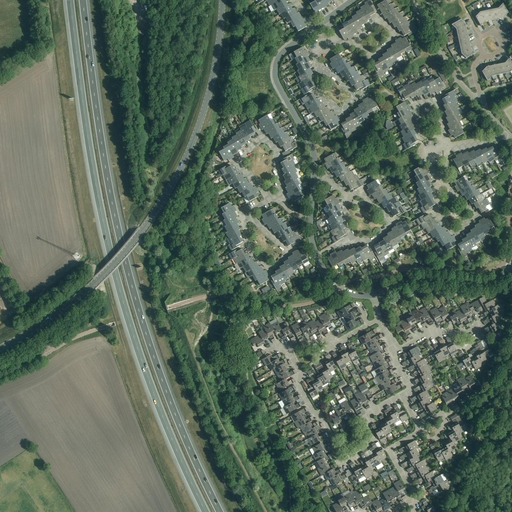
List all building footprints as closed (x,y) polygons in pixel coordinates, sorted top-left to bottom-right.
[(274,11),(276,10),(281,7),(280,3),(283,1),(282,0),(275,0),(277,3),(271,6),(274,11)] [(279,15),(281,14),(286,11),(284,8),(288,6),(288,5),(285,0),(283,1),(280,3),(281,7),(276,10),(279,15)] [(315,1),(314,0),(313,0),(309,3),(315,13),(324,8),(322,5),(318,7),(315,1)] [(321,0),(314,0),(315,1),(318,7),(322,5),(324,8),(329,5),(328,4),(326,0),(322,2),(321,0)] [(364,4),(365,5),(368,11),(372,9),(373,10),(375,9),(370,0),(364,4)] [(401,32),(404,37),(407,35),(408,37),(417,31),(414,26),(412,27),(409,22),(408,23),(405,17),(403,18),(400,13),(398,14),(395,9),(394,10),(391,5),(389,6),(386,0),(377,6),(381,12),(382,14),(385,20),(387,19),(390,24),(391,23),(394,28),(396,27),(399,32),(401,32)] [(281,14),(284,19),(286,18),(285,18),(291,15),(289,12),(292,10),(289,4),(288,5),(288,6),(284,8),(286,11),(281,14)] [(498,8),(504,18),(506,17),(505,16),(508,14),(503,4),(502,4),(498,8)] [(360,8),(361,10),(364,15),(368,13),(370,17),(375,14),(373,10),(372,9),(368,11),(365,5),(360,8)] [(492,10),(497,20),(498,19),(501,19),(503,18),(504,18),(498,8),(498,9),(492,10)] [(287,25),(290,23),(296,20),(294,16),(297,14),(294,9),(292,10),(289,12),(291,15),(285,18),(286,18),(284,19),(287,25)] [(356,13),(357,15),(360,20),(363,18),(366,21),(371,18),(370,17),(368,13),(364,15),(361,10),(356,13)] [(497,20),(492,10),(486,11),(491,21),(495,20),(497,19),(497,20)] [(480,12),(485,22),(489,21),(489,22),(491,21),(486,11),(480,13),(480,12)] [(479,13),(480,13),(476,17),(475,17),(481,27),(481,26),(483,25),(485,22),(480,12),(479,13)] [(293,28),(295,27),(300,24),(298,20),(302,18),(299,13),(297,14),(294,16),(296,20),(290,23),(293,28)] [(352,18),(353,19),(356,25),(359,23),(361,26),(367,23),(366,21),(363,18),(360,20),(357,15),(352,18)] [(295,27),(298,32),(307,27),(302,18),(298,20),(300,24),(295,27)] [(347,22),(348,24),(352,29),(355,27),(357,31),(362,28),(361,26),(359,23),(356,25),(353,19),(347,22)] [(456,30),(465,24),(464,22),(463,23),(461,20),(451,25),(451,26),(452,26),(456,30)] [(343,27),(344,29),(347,34),(351,32),(353,36),(358,33),(357,31),(355,27),(352,29),(348,24),(343,27)] [(465,24),(456,30),(457,36),(467,30),(466,27),(467,27),(465,25),(466,25),(465,24)] [(344,29),(339,32),(344,41),(353,36),(351,32),(347,34),(344,29)] [(468,36),(467,33),(468,33),(467,31),(467,30),(457,36),(459,42),(458,42),(468,37),(468,36)] [(460,48),(470,43),(469,43),(469,39),(468,37),(458,42),(459,42),(460,48)] [(405,38),(396,43),(398,47),(401,45),(405,50),(410,47),(405,38)] [(391,46),(392,48),(394,51),(397,49),(400,55),(406,52),(405,50),(401,45),(398,47),(396,43),(391,46)] [(471,49),(470,45),(469,43),(470,43),(460,48),(461,54),(471,49)] [(292,54),(295,59),(296,58),(302,55),(304,58),(307,57),(306,55),(304,51),(302,48),(292,54)] [(386,51),(387,53),(387,52),(390,56),(393,54),(396,59),(401,56),(400,55),(397,49),(394,51),(392,48),(386,51)] [(473,51),(471,49),(461,54),(461,55),(461,54),(466,58),(465,59),(466,59),(475,53),(474,51),(473,51)] [(382,55),(383,57),(385,61),(389,59),(392,64),(397,61),(396,59),(393,54),(390,56),(387,52),(387,53),(382,55)] [(295,59),(298,64),(303,61),(305,65),(309,63),(310,62),(307,57),(304,58),(302,55),(296,58),(295,59)] [(330,60),(334,69),(338,67),(336,63),(341,60),(338,55),(330,60)] [(378,60),(379,62),(381,65),(384,63),(388,69),(393,66),(392,64),(389,59),(385,61),(383,57),(378,60)] [(338,74),(339,73),(343,71),(341,67),(346,64),(343,59),(341,60),(336,63),(338,67),(334,69),(338,74)] [(296,65),(299,70),(299,71),(304,67),(306,71),(310,69),(312,68),(309,63),(305,65),(303,61),(298,64),(296,65)] [(379,62),(374,65),(376,68),(374,69),(379,78),(384,75),(384,73),(389,70),(388,69),(384,63),(381,65),(379,62)] [(342,78),(344,77),(347,75),(345,72),(351,69),(348,63),(346,64),(341,67),(343,71),(339,73),(342,78)] [(498,64),(504,74),(510,73),(504,63),(499,65),(498,64)] [(504,74),(498,64),(498,65),(495,65),(494,65),(492,66),(498,76),(498,75),(504,74)] [(498,76),(492,66),(489,67),(488,66),(486,67),(492,77),(497,75),(498,76)] [(297,71),(300,77),(305,74),(307,77),(311,75),(313,74),(310,69),(306,71),(304,67),(299,71),(299,70),(297,71)] [(482,72),(487,82),(487,81),(491,77),(492,77),(486,67),(486,68),(482,72)] [(347,82),(349,82),(348,81),(352,79),(350,76),(356,73),(353,68),(351,69),(345,72),(347,75),(344,77),(347,82)] [(352,87),(353,86),(357,84),(355,80),(360,77),(357,72),(356,73),(350,76),(352,79),(348,81),(349,82),(352,87)] [(298,78),(301,83),(307,80),(309,83),(312,81),(314,81),(311,75),(307,77),(305,74),(300,77),(298,78)] [(353,86),(356,91),(360,89),(361,88),(359,84),(365,81),(362,76),(360,77),(355,80),(357,84),(353,86)] [(439,78),(434,81),(437,87),(433,89),(435,92),(444,87),(439,78)] [(433,79),(428,82),(431,88),(427,90),(429,93),(429,94),(430,95),(435,92),(433,89),(437,87),(434,81),(433,79)] [(298,85),(301,90),(302,89),(303,89),(308,86),(310,90),(312,89),(315,87),(312,81),(309,83),(307,80),(301,83),(298,85)] [(368,87),(365,81),(359,84),(361,88),(360,89),(361,91),(368,87)] [(427,81),(421,84),(424,89),(421,91),(423,95),(424,96),(429,94),(429,93),(427,90),(431,88),(428,82),(427,81)] [(420,82),(415,85),(418,90),(415,92),(417,96),(418,98),(423,95),(421,91),(424,89),(421,84),(420,82)] [(414,83),(409,86),(412,92),(409,94),(411,97),(410,97),(411,99),(417,96),(415,92),(418,90),(415,85),(414,83)] [(403,97),(405,100),(410,97),(411,97),(409,94),(412,92),(409,86),(408,84),(403,87),(406,93),(402,95),(403,97)] [(302,89),(301,90),(304,95),(313,90),(312,89),(310,90),(308,86),(303,89),(302,89)] [(401,98),(403,97),(402,95),(406,93),(403,87),(402,86),(396,89),(401,98)] [(444,96),(445,98),(447,97),(449,101),(455,97),(456,96),(453,91),(444,96)] [(302,105),(304,104),(310,101),(308,98),(309,97),(308,95),(299,100),(302,105)] [(304,104),(307,110),(309,109),(309,108),(314,105),(312,102),(316,100),(313,95),(309,97),(308,98),(310,101),(304,104)] [(442,100),(445,105),(448,103),(450,107),(456,104),(457,103),(455,97),(449,101),(447,97),(445,98),(442,100)] [(372,98),(363,103),(365,106),(369,104),(372,110),(377,107),(372,98)] [(310,115),(314,113),(319,110),(317,106),(321,104),(320,104),(318,99),(316,100),(312,102),(314,105),(309,108),(309,109),(307,110),(310,115)] [(314,113),(317,118),(318,117),(324,114),(322,110),(325,108),(322,103),(320,104),(321,104),(317,106),(319,110),(314,113)] [(358,106),(359,108),(359,107),(361,111),(365,109),(368,114),(373,111),(372,110),(369,104),(365,106),(363,103),(358,106)] [(396,108),(399,113),(404,110),(406,113),(409,111),(404,103),(396,108)] [(446,111),(449,110),(451,113),(457,110),(459,109),(456,104),(450,107),(448,103),(445,105),(443,106),(446,111)] [(319,123),(323,121),(328,118),(326,115),(330,113),(327,107),(325,108),(322,110),(324,114),(318,117),(317,118),(319,123)] [(354,110),(355,112),(357,116),(360,114),(363,119),(369,116),(368,114),(365,109),(361,111),(359,107),(359,108),(354,110)] [(397,114),(400,119),(405,116),(407,120),(411,118),(413,117),(409,111),(406,113),(404,110),(399,113),(397,114)] [(446,115),(447,117),(447,118),(451,116),(452,119),(458,116),(460,115),(457,110),(451,113),(449,110),(446,111),(444,112),(446,115)] [(326,127),(328,126),(328,125),(333,122),(331,119),(335,117),(332,112),(330,113),(326,115),(328,118),(323,121),(326,127)] [(349,115),(350,117),(351,117),(353,120),(356,118),(359,124),(364,121),(363,119),(360,114),(357,116),(355,112),(349,115)] [(258,121),(263,130),(267,128),(265,124),(270,121),(267,116),(258,121)] [(398,120),(401,125),(406,122),(408,126),(412,124),(414,123),(411,118),(407,120),(405,116),(400,119),(398,120)] [(445,118),(448,124),(452,122),(454,125),(459,122),(461,121),(458,116),(452,119),(451,116),(447,118),(447,117),(445,118)] [(328,125),(328,126),(331,131),(340,126),(336,119),(335,117),(331,119),(333,122),(328,125)] [(345,120),(346,122),(348,125),(352,123),(355,128),(360,125),(359,124),(356,118),(353,120),(351,117),(350,117),(345,120)] [(266,135),(268,134),(271,132),(270,128),(275,125),(277,124),(274,119),(270,121),(265,124),(267,128),(263,130),(266,135)] [(250,121),(244,124),(245,126),(248,131),(252,129),(253,131),(255,130),(250,121)] [(447,125),(450,130),(453,128),(455,132),(461,128),(461,129),(462,128),(461,126),(463,125),(461,121),(459,122),(454,125),(452,122),(448,124),(447,125)] [(341,125),(343,128),(344,130),(347,128),(351,133),(356,130),(355,128),(352,123),(348,125),(346,122),(341,125)] [(399,126),(402,131),(402,132),(408,129),(410,132),(413,130),(415,129),(412,124),(408,126),(406,122),(401,125),(399,126)] [(271,139),(273,138),(276,136),(274,133),(280,130),(280,129),(281,128),(278,123),(277,124),(275,125),(270,128),(271,132),(268,134),(271,139)] [(239,127),(240,129),(241,131),(244,136),(248,134),(250,138),(250,137),(255,135),(253,131),(252,129),(248,131),(245,126),(244,124),(239,127)] [(276,143),(277,142),(281,140),(279,137),(284,134),(281,128),(280,129),(280,130),(274,133),(276,136),(273,138),(276,143)] [(343,128),(341,129),(346,138),(352,135),(351,133),(347,128),(344,130),(343,128)] [(453,128),(450,130),(455,139),(464,134),(461,129),(461,128),(455,132),(453,128)] [(235,132),(237,135),(240,141),(243,139),(245,142),(251,139),(250,137),(250,138),(248,134),(244,136),(241,131),(240,129),(235,132)] [(400,132),(403,138),(409,135),(411,138),(414,136),(416,135),(413,130),(410,132),(408,129),(402,132),(402,131),(400,132)] [(280,148),(282,147),(286,145),(284,141),(289,138),(286,133),(284,134),(279,137),(281,140),(277,142),(280,148)] [(231,138),(232,140),(233,140),(236,145),(239,143),(241,147),(246,144),(245,142),(243,139),(240,141),(237,135),(231,138)] [(402,139),(404,144),(405,144),(410,141),(412,144),(414,143),(417,142),(414,136),(411,138),(409,135),(403,138),(402,139)] [(282,147),(285,152),(289,150),(290,149),(288,145),(294,142),(291,137),(289,138),(284,141),(286,145),(282,147)] [(227,143),(228,145),(231,150),(235,148),(237,152),(242,149),(241,147),(239,143),(236,145),(233,140),(232,140),(227,143)] [(295,141),(294,142),(288,145),(290,149),(289,150),(290,152),(299,147),(295,141)] [(405,144),(404,144),(403,145),(406,150),(415,145),(414,143),(412,144),(410,141),(405,144)] [(228,145),(223,148),(224,149),(227,155),(231,153),(233,156),(238,153),(237,152),(235,148),(231,150),(228,145)] [(492,147),(487,150),(489,154),(485,156),(488,161),(489,163),(494,160),(491,155),(495,153),(494,151),(492,147)] [(224,149),(223,148),(218,151),(224,161),(233,156),(231,153),(227,155),(224,149)] [(486,149),(481,152),(480,152),(483,155),(479,157),(482,163),(483,164),(488,161),(485,156),(489,154),(487,150),(486,149)] [(480,150),(474,153),(476,156),(473,158),(476,164),(476,165),(477,166),(478,167),(483,164),(482,163),(479,157),(483,155),(480,152),(481,152),(480,150)] [(496,150),(494,151),(495,153),(491,155),(494,160),(495,162),(501,159),(496,150)] [(473,151),(468,154),(470,158),(466,160),(469,165),(471,168),(476,165),(476,164),(473,158),(476,156),(474,153),(473,151)] [(467,152),(462,155),(464,159),(460,161),(463,166),(464,168),(469,165),(466,160),(470,158),(468,154),(467,152)] [(324,160),(329,168),(332,166),(330,163),(336,160),(338,159),(335,153),(324,160)] [(283,160),(284,162),(286,161),(288,164),(293,161),(295,160),(292,155),(283,160)] [(464,159),(462,155),(453,160),(458,169),(463,166),(460,161),(464,159)] [(332,174),(334,173),(337,171),(335,167),(341,164),(340,164),(338,159),(336,160),(330,163),(332,166),(329,168),(332,174)] [(280,164),(283,169),(287,167),(289,170),(294,167),(296,166),(293,161),(288,164),(286,161),(284,162),(280,164)] [(337,178),(338,177),(342,175),(340,171),(345,168),(342,163),(340,164),(341,164),(335,167),(337,171),(334,173),(337,178)] [(221,177),(223,176),(228,173),(226,169),(228,168),(227,166),(218,171),(221,177)] [(223,176),(226,181),(228,180),(227,180),(233,177),(231,173),(234,171),(231,166),(228,168),(226,169),(228,173),(223,176)] [(413,171),(416,176),(416,177),(422,173),(424,177),(427,175),(422,166),(413,171)] [(281,170),(284,175),(285,175),(288,173),(290,177),(295,174),(297,173),(294,167),(289,170),(287,167),(283,169),(281,170)] [(341,182),(343,181),(346,179),(344,176),(350,173),(350,172),(347,167),(345,168),(340,171),(342,175),(338,177),(341,182)] [(229,186),(232,184),(238,181),(236,178),(239,176),(239,175),(236,170),(234,171),(231,173),(233,177),(227,180),(228,180),(226,181),(229,186)] [(346,186),(348,185),(351,183),(349,180),(355,177),(352,171),(350,172),(350,173),(344,176),(346,179),(343,181),(346,186)] [(283,176),(286,181),(289,179),(291,183),(297,180),(298,179),(295,174),(290,177),(288,173),(285,175),(284,175),(283,176)] [(414,177),(417,183),(423,180),(425,183),(428,181),(430,180),(427,175),(424,177),(422,173),(416,177),(416,176),(414,177)] [(235,189),(237,188),(242,185),(240,182),(244,180),(241,174),(239,175),(239,176),(236,178),(238,181),(232,184),(235,189)] [(348,185),(351,191),(354,189),(356,188),(354,184),(359,181),(356,176),(355,177),(349,180),(351,183),(348,185)] [(454,183),(459,191),(463,189),(461,186),(466,183),(468,182),(465,176),(454,183)] [(240,194),(242,193),(247,189),(245,186),(248,184),(245,179),(244,180),(240,182),(242,185),(237,188),(240,194)] [(284,182),(287,187),(287,188),(290,186),(292,189),(298,186),(300,185),(297,180),(291,183),(289,179),(286,181),(284,182)] [(361,180),(359,181),(354,184),(356,188),(354,189),(355,190),(364,185),(361,180)] [(416,184),(419,189),(424,186),(426,189),(430,187),(431,186),(428,181),(425,183),(423,180),(417,183),(416,184)] [(366,186),(371,195),(375,193),(373,189),(378,187),(378,186),(375,181),(366,186)] [(462,197),(464,196),(467,194),(465,190),(471,187),(468,182),(466,183),(461,186),(463,189),(459,191),(462,197)] [(245,198),(246,197),(252,194),(250,190),(253,188),(250,183),(248,184),(245,186),(247,189),(242,193),(245,198)] [(374,200),(376,199),(380,197),(378,194),(383,191),(380,185),(378,186),(378,187),(373,189),(375,193),(371,195),(374,200)] [(285,188),(288,194),(292,192),(294,195),(299,192),(301,191),(298,186),(292,189),(290,186),(287,188),(287,187),(285,188)] [(417,190),(420,195),(425,192),(427,195),(431,193),(431,194),(433,193),(430,187),(426,189),(424,186),(419,189),(417,190)] [(467,201),(468,200),(472,198),(470,194),(476,191),(475,191),(472,186),(471,187),(465,190),(467,194),(464,196),(467,201)] [(246,197),(249,202),(258,197),(253,188),(250,190),(252,194),(246,197)] [(379,204),(381,203),(384,201),(382,198),(388,195),(390,194),(388,190),(386,191),(385,190),(383,191),(378,194),(380,197),(376,199),(379,204)] [(472,205),(473,204),(477,202),(475,199),(480,196),(480,195),(477,190),(475,191),(476,191),(470,194),(472,198),(468,200),(472,205)] [(292,192),(288,194),(293,203),(304,197),(301,191),(299,192),(294,195),(292,192)] [(418,196),(421,201),(426,198),(429,202),(432,200),(434,199),(431,194),(431,193),(427,195),(425,192),(420,195),(418,196)] [(384,209),(386,208),(389,206),(387,202),(393,199),(392,199),(390,194),(388,195),(382,198),(384,201),(381,203),(384,209)] [(476,209),(478,208),(481,206),(479,203),(485,200),(482,194),(480,195),(480,196),(475,199),(477,202),(473,204),(476,209)] [(322,202),(325,207),(327,206),(333,203),(335,206),(338,204),(333,196),(322,202)] [(396,197),(392,199),(393,199),(387,202),(389,206),(386,208),(389,213),(390,212),(394,210),(392,206),(397,203),(399,202),(396,197)] [(419,202),(422,207),(422,208),(428,204),(430,208),(431,207),(432,207),(435,205),(432,200),(429,202),(426,198),(421,201),(419,202)] [(478,208),(481,214),(484,212),(486,211),(484,207),(490,204),(487,199),(485,200),(479,203),(481,206),(478,208)] [(390,212),(393,217),(397,215),(398,214),(397,211),(402,208),(402,207),(399,202),(397,203),(392,206),(394,210),(390,212)] [(325,207),(328,212),(334,209),(336,213),(339,211),(341,210),(338,204),(335,206),(333,203),(327,206),(325,207)] [(491,203),(490,204),(484,207),(486,211),(484,212),(485,214),(494,208),(491,203)] [(221,209),(224,214),(229,211),(231,214),(235,212),(230,204),(221,209)] [(422,208),(422,207),(420,208),(424,214),(433,209),(432,207),(431,207),(430,208),(428,204),(422,208)] [(404,206),(402,207),(402,208),(397,211),(398,214),(397,215),(398,217),(407,212),(404,206)] [(327,213),(330,218),(335,215),(337,219),(341,217),(342,216),(339,211),(336,213),(334,209),(328,212),(327,213)] [(265,223),(266,224),(270,222),(268,219),(273,216),(275,215),(272,210),(261,216),(265,223)] [(220,216),(223,221),(225,220),(230,217),(232,221),(236,219),(238,218),(235,212),(231,214),(229,211),(224,214),(220,216)] [(269,230),(271,229),(275,227),(273,223),(278,220),(275,215),(273,216),(268,219),(270,222),(266,224),(269,230)] [(328,219),(331,225),(336,222),(338,225),(342,223),(344,222),(341,217),(337,219),(335,215),(330,218),(328,219)] [(416,220),(419,226),(420,225),(426,221),(424,218),(426,217),(425,215),(416,220)] [(423,230),(425,229),(431,226),(429,222),(432,220),(429,215),(426,217),(424,218),(426,221),(420,225),(423,230)] [(223,221),(226,226),(232,223),(234,227),(237,225),(239,224),(236,219),(232,221),(230,217),(225,220),(223,221)] [(488,218),(480,223),(482,227),(485,225),(488,230),(493,227),(488,218)] [(274,234),(276,233),(279,231),(277,227),(283,224),(280,219),(278,220),(273,223),(275,227),(271,229),(274,234)] [(428,234),(430,233),(435,230),(433,226),(437,225),(437,224),(434,219),(432,220),(429,222),(431,226),(425,229),(428,234)] [(338,225),(336,222),(331,225),(327,227),(330,232),(332,231),(337,228),(339,231),(343,229),(345,228),(342,223),(338,225)] [(405,222),(396,227),(398,230),(402,228),(405,234),(406,235),(411,232),(405,222)] [(224,227),(227,233),(233,230),(235,233),(238,231),(240,230),(237,225),(234,227),(232,223),(226,226),(224,227)] [(279,238),(281,237),(280,237),(284,235),(282,232),(288,229),(287,228),(284,223),(283,224),(277,227),(279,231),(276,233),(279,238)] [(433,238),(435,237),(440,234),(438,231),(441,229),(438,223),(437,224),(437,225),(433,226),(435,230),(430,233),(433,238)] [(474,226),(475,228),(477,231),(481,229),(484,235),(489,232),(488,230),(485,225),(482,227),(480,223),(474,226)] [(283,242),(285,241),(289,239),(287,236),(292,233),(294,232),(291,226),(287,228),(288,229),(282,232),(284,235),(280,237),(281,237),(283,242)] [(391,230),(392,231),(394,235),(398,233),(401,238),(406,235),(405,234),(402,228),(398,230),(396,227),(391,230)] [(330,232),(333,237),(339,234),(341,237),(342,236),(343,237),(346,235),(343,229),(339,231),(337,228),(332,231),(330,232)] [(438,243),(439,242),(445,238),(443,235),(446,233),(443,228),(441,229),(438,231),(440,234),(435,237),(438,243)] [(470,231),(471,233),(473,236),(476,234),(480,240),(485,237),(484,235),(481,229),(477,231),(475,228),(470,231)] [(226,234),(229,239),(234,236),(236,239),(240,237),(241,236),(238,231),(235,233),(233,230),(227,233),(226,234)] [(285,241),(288,247),(292,245),(293,244),(291,240),(297,237),(299,236),(296,231),(294,232),(292,233),(287,236),(289,239),(285,241)] [(387,234),(388,236),(390,239),(393,238),(396,243),(397,243),(402,240),(401,238),(398,233),(394,235),(392,231),(387,234)] [(439,242),(442,247),(444,246),(449,243),(447,239),(451,237),(448,232),(446,233),(443,235),(445,238),(439,242)] [(466,236),(467,237),(469,241),(472,239),(475,244),(481,241),(480,240),(476,234),(473,236),(471,233),(466,236)] [(333,237),(331,238),(335,243),(344,238),(343,237),(342,236),(341,237),(339,234),(333,237)] [(227,240),(230,245),(235,242),(237,246),(239,244),(239,245),(243,243),(240,237),(236,239),(234,236),(229,239),(227,240)] [(302,241),(299,236),(297,237),(291,240),(293,244),(292,245),(293,246),(302,241)] [(383,239),(384,241),(386,244),(389,242),(392,248),(398,245),(397,243),(396,243),(393,238),(390,239),(388,236),(383,239)] [(444,246),(442,247),(445,252),(456,246),(451,237),(447,239),(449,243),(444,246)] [(461,240),(462,242),(463,242),(465,245),(468,244),(471,249),(476,246),(475,244),(472,239),(469,241),(467,237),(461,240)] [(378,244),(379,245),(381,249),(385,247),(388,252),(393,249),(392,248),(389,242),(386,244),(384,241),(378,244)] [(230,245),(228,246),(231,251),(240,246),(239,245),(239,244),(237,246),(235,242),(230,245)] [(457,245),(459,248),(460,250),(464,248),(467,254),(472,251),(471,249),(468,244),(465,245),(463,242),(462,242),(457,245)] [(374,248),(376,252),(377,253),(381,251),(384,257),(389,254),(388,252),(385,247),(381,249),(379,245),(374,248)] [(366,246),(361,249),(363,252),(359,254),(362,260),(363,262),(368,259),(369,259),(366,253),(369,251),(368,250),(368,249),(366,246)] [(360,247),(355,250),(357,254),(353,256),(356,261),(358,265),(363,262),(362,260),(359,254),(363,252),(361,249),(360,247)] [(354,248),(349,251),(348,251),(350,255),(347,257),(350,262),(351,264),(356,261),(353,256),(357,254),(355,250),(354,248)] [(370,248),(368,249),(368,250),(369,251),(366,253),(369,259),(368,259),(369,260),(375,257),(370,248)] [(459,248),(457,249),(463,258),(468,255),(467,254),(464,248),(460,250),(459,248)] [(232,260),(233,259),(239,256),(237,253),(238,252),(237,250),(228,255),(232,260)] [(236,265),(238,264),(238,263),(243,260),(241,257),(245,255),(242,250),(238,252),(237,253),(239,256),(233,259),(236,265)] [(302,250),(293,255),(295,259),(298,257),(302,262),(303,264),(303,265),(308,262),(302,250)] [(348,250),(342,253),(344,256),(341,258),(344,263),(344,264),(345,265),(350,262),(347,257),(350,255),(348,251),(349,251),(348,250)] [(341,251),(336,254),(338,257),(334,259),(338,265),(337,265),(338,267),(344,264),(344,263),(341,258),(344,256),(342,253),(341,251)] [(376,252),(374,253),(379,262),(385,259),(384,257),(381,251),(377,253),(376,252)] [(241,269),(243,268),(248,265),(246,261),(250,259),(249,259),(247,254),(245,255),(241,257),(243,260),(238,263),(238,264),(241,269)] [(338,257),(336,254),(327,259),(332,268),(337,265),(338,265),(334,259),(338,257)] [(288,258),(289,260),(291,263),(294,261),(297,267),(303,264),(302,262),(298,257),(295,259),(293,255),(288,258)] [(243,268),(246,273),(247,272),(253,269),(251,265),(254,263),(251,258),(249,259),(250,259),(246,261),(248,265),(243,268)] [(283,263),(284,265),(285,265),(287,268),(290,266),(293,271),(298,268),(297,267),(294,261),(291,263),(289,260),(283,263)] [(250,277),(252,276),(257,273),(255,270),(259,268),(256,262),(254,263),(251,265),(253,269),(247,272),(246,273),(245,274),(248,279),(250,277)] [(279,268),(280,269),(282,273),(286,271),(289,276),(294,273),(293,271),(290,266),(287,268),(285,265),(284,265),(279,268)] [(252,276),(255,282),(257,281),(257,280),(262,277),(260,274),(264,272),(261,267),(259,268),(255,270),(257,273),(252,276)] [(275,272),(276,274),(278,277),(281,275),(285,281),(290,278),(289,276),(286,271),(282,273),(280,269),(275,272)] [(257,281),(255,282),(258,287),(269,281),(264,272),(260,274),(262,277),(257,280),(257,281)] [(271,277),(273,280),(274,282),(277,280),(280,286),(281,285),(286,283),(285,281),(281,275),(278,277),(276,274),(271,277)] [(273,280),(271,281),(276,290),(282,287),(281,285),(280,286),(277,280),(274,282),(273,280)] [(481,307),(482,307),(483,306),(487,304),(483,297),(468,306),(470,311),(473,309),(473,308),(475,307),(476,310),(481,307)] [(482,307),(485,313),(495,307),(492,301),(487,304),(483,306),(482,307)] [(342,317),(343,318),(349,314),(350,313),(349,310),(354,307),(353,304),(337,313),(340,318),(342,317)] [(471,312),(470,311),(468,306),(466,304),(460,308),(461,310),(469,323),(472,321),(469,316),(472,314),(471,313),(471,312)] [(489,315),(491,317),(492,317),(493,317),(499,313),(501,312),(498,306),(495,307),(485,313),(482,315),(484,318),(489,315)] [(453,323),(448,314),(444,307),(437,310),(442,319),(443,321),(446,319),(449,325),(453,323)] [(418,312),(423,321),(424,322),(427,320),(430,326),(433,324),(424,308),(418,312)] [(442,319),(437,310),(436,308),(430,312),(435,322),(438,320),(442,326),(445,324),(443,321),(442,319)] [(417,310),(411,313),(416,323),(419,322),(422,327),(426,325),(424,322),(423,321),(418,312),(417,310)] [(461,310),(455,313),(460,322),(461,323),(464,322),(467,327),(470,326),(469,323),(461,310)] [(460,322),(455,313),(454,311),(448,314),(453,323),(453,324),(456,323),(459,329),(463,327),(461,323),(460,322)] [(343,318),(346,324),(352,320),(354,319),(355,319),(356,318),(353,312),(351,312),(350,313),(349,314),(343,318)] [(404,317),(406,319),(411,329),(413,332),(417,331),(413,325),(416,323),(411,313),(404,317)] [(491,322),(492,325),(494,324),(497,322),(498,322),(502,320),(499,313),(493,317),(492,317),(491,317),(490,318),(483,322),(485,325),(491,322)] [(318,318),(320,320),(323,326),(324,326),(324,327),(327,326),(331,332),(334,330),(325,314),(318,318)] [(346,324),(344,325),(347,331),(363,322),(361,319),(355,322),(354,319),(352,320),(346,324)] [(406,334),(407,336),(409,339),(410,341),(413,339),(408,331),(411,329),(406,319),(399,323),(401,325),(406,334)] [(320,320),(314,323),(314,324),(317,330),(318,331),(318,332),(319,332),(319,333),(326,330),(325,329),(325,328),(324,327),(324,326),(323,326),(320,320)] [(313,321),(306,325),(311,333),(312,335),(318,331),(317,330),(314,324),(314,323),(313,321)] [(277,322),(271,326),(274,332),(275,334),(275,335),(276,336),(279,334),(282,340),(286,338),(285,337),(284,336),(280,327),(277,322)] [(302,332),(303,334),(304,336),(307,334),(311,340),(314,338),(312,335),(311,333),(306,325),(305,322),(299,326),(302,332)] [(494,324),(492,325),(482,331),(483,334),(491,330),(492,333),(493,333),(495,335),(501,332),(500,329),(501,328),(498,322),(497,322),(494,324)] [(263,327),(264,329),(269,338),(270,339),(272,343),(275,341),(272,335),(275,334),(274,332),(271,326),(269,323),(263,327)] [(297,337),(303,334),(302,332),(299,326),(298,323),(291,327),(296,336),(297,337)] [(286,324),(280,327),(284,336),(285,337),(291,334),(286,324)] [(399,337),(406,334),(401,325),(395,328),(399,337)] [(258,333),(259,335),(263,341),(264,343),(270,339),(269,338),(264,329),(258,333)] [(363,345),(365,344),(365,343),(371,340),(373,339),(371,336),(377,333),(375,330),(359,339),(363,345)] [(258,347),(265,344),(264,344),(264,343),(263,341),(259,335),(250,341),(253,347),(257,345),(258,347)] [(450,354),(451,357),(458,353),(449,337),(445,339),(449,345),(446,346),(447,348),(446,348),(450,354)] [(365,343),(365,344),(368,350),(378,344),(375,338),(373,339),(371,340),(365,343)] [(476,343),(477,345),(478,345),(480,350),(482,352),(485,358),(492,355),(487,346),(484,348),(479,341),(476,343)] [(368,350),(372,356),(378,352),(380,352),(380,351),(382,350),(378,344),(368,350)] [(439,349),(439,350),(440,351),(444,358),(444,357),(450,354),(446,348),(447,348),(446,346),(445,345),(444,344),(438,347),(439,349)] [(340,356),(341,356),(342,358),(345,364),(351,361),(348,354),(347,353),(347,352),(343,345),(339,346),(343,352),(340,354),(341,355),(340,356)] [(475,355),(475,356),(480,364),(481,364),(487,361),(485,358),(482,352),(480,350),(478,345),(477,345),(474,347),(478,353),(475,355)] [(408,356),(410,359),(412,358),(418,355),(420,354),(417,347),(401,356),(403,359),(408,356)] [(353,349),(347,353),(348,354),(351,361),(353,363),(359,359),(353,349)] [(440,351),(439,350),(433,354),(439,364),(445,360),(444,357),(444,358),(440,351)] [(467,369),(473,365),(471,361),(467,355),(464,357),(461,351),(458,353),(467,369)] [(473,365),(475,370),(482,367),(481,364),(480,364),(475,356),(475,355),(473,351),(470,353),(474,360),(471,361),(473,365)] [(369,357),(373,363),(383,358),(380,352),(378,352),(372,356),(369,357)] [(330,373),(336,369),(327,353),(324,355),(327,360),(328,361),(324,363),(327,368),(328,369),(330,373)] [(265,366),(268,365),(276,360),(278,359),(281,357),(279,354),(272,358),(270,355),(262,360),(265,366)] [(408,360),(411,367),(413,366),(421,361),(418,355),(412,358),(410,359),(408,360)] [(342,358),(341,356),(335,360),(340,370),(347,366),(345,364),(342,358)] [(373,363),(376,369),(376,370),(385,365),(386,364),(383,358),(373,363)] [(271,371),(274,370),(287,362),(285,359),(279,362),(278,359),(276,360),(268,365),(271,371)] [(415,369),(417,371),(419,371),(425,367),(427,366),(424,359),(421,361),(413,366),(411,367),(408,369),(410,372),(415,369)] [(274,370),(277,376),(287,370),(286,367),(291,364),(289,361),(287,362),(274,370)] [(374,371),(377,377),(386,372),(388,371),(386,368),(392,365),(390,362),(387,363),(386,364),(385,365),(376,370),(376,369),(374,371)] [(316,377),(317,379),(318,381),(322,387),(328,383),(327,381),(322,372),(321,371),(320,370),(317,365),(314,367),(317,372),(319,375),(316,377)] [(419,375),(420,377),(422,377),(428,373),(431,372),(427,366),(425,367),(419,371),(417,371),(411,375),(413,378),(419,375)] [(327,381),(333,377),(330,373),(328,369),(327,368),(321,371),(322,372),(327,381)] [(277,376),(281,382),(286,379),(289,377),(297,373),(295,370),(290,373),(289,374),(287,370),(277,376)] [(375,378),(379,385),(389,379),(387,376),(393,373),(391,370),(388,371),(386,372),(377,377),(375,378)] [(418,379),(422,385),(423,384),(429,381),(430,381),(432,380),(428,373),(422,377),(420,377),(418,379)] [(464,379),(469,388),(470,389),(476,386),(471,376),(464,379)] [(469,388),(464,379),(463,377),(457,381),(458,383),(462,389),(463,390),(465,389),(469,395),(472,393),(470,389),(469,388)] [(281,382),(276,385),(279,391),(290,385),(295,382),(293,379),(288,382),(289,382),(288,383),(286,379),(281,382)] [(312,384),(313,387),(317,393),(323,389),(322,387),(318,381),(317,379),(311,383),(312,384)] [(382,391),(385,390),(391,386),(392,385),(389,379),(379,385),(382,391)] [(421,389),(423,392),(424,392),(426,391),(433,387),(430,381),(429,381),(423,384),(422,385),(413,390),(415,393),(421,389)] [(452,386),(453,389),(457,395),(458,396),(464,393),(463,390),(462,389),(458,383),(452,386)] [(358,388),(361,392),(363,396),(365,398),(368,397),(370,402),(374,400),(365,384),(358,388)] [(391,386),(385,390),(388,396),(397,391),(404,387),(402,384),(396,387),(395,384),(393,385),(393,384),(392,385),(391,386)] [(278,395),(282,401),(292,395),(290,392),(296,389),(294,386),(278,395)] [(313,387),(307,390),(312,399),(318,395),(317,393),(313,387)] [(453,389),(447,392),(452,401),(453,402),(456,401),(459,406),(462,405),(458,396),(457,395),(453,389)] [(418,400),(420,402),(421,402),(427,398),(427,399),(430,397),(426,391),(424,392),(423,392),(410,400),(412,403),(418,400)] [(355,396),(356,398),(360,404),(361,406),(364,404),(364,405),(367,410),(370,408),(366,401),(365,398),(363,396),(361,392),(355,396)] [(452,401),(447,392),(441,396),(446,406),(450,404),(453,410),(456,408),(453,402),(452,401)] [(282,401),(285,407),(292,404),(293,403),(294,402),(295,402),(292,395),(282,401)] [(356,398),(350,402),(356,412),(362,408),(361,406),(360,404),(356,398)] [(421,410),(423,409),(425,408),(431,405),(431,404),(427,399),(427,398),(421,402),(420,402),(417,404),(421,410)] [(285,407),(280,410),(283,416),(305,404),(303,401),(295,406),(293,403),(292,404),(285,407)] [(339,405),(341,407),(345,414),(351,411),(346,401),(339,405)] [(425,408),(423,409),(427,415),(437,410),(433,403),(431,404),(431,405),(425,408)] [(401,420),(402,423),(408,419),(403,410),(400,412),(396,405),(393,407),(395,410),(396,412),(401,420)] [(395,423),(401,420),(396,412),(395,410),(392,412),(389,406),(386,408),(387,410),(390,415),(390,416),(391,418),(391,417),(395,424),(395,423)] [(335,410),(336,413),(345,428),(350,426),(348,422),(347,423),(344,418),(347,417),(345,414),(341,407),(335,410)] [(291,416),(294,423),(304,417),(302,414),(308,411),(306,408),(291,416)] [(336,413),(330,416),(335,426),(339,424),(342,429),(339,430),(341,434),(346,431),(345,428),(336,413)] [(457,424),(462,432),(469,429),(464,420),(461,422),(457,415),(453,416),(457,424)] [(385,421),(385,422),(386,423),(390,430),(390,429),(396,426),(395,423),(395,424),(391,417),(391,418),(390,416),(384,419),(385,421)] [(453,430),(453,431),(454,432),(456,436),(462,432),(457,424),(453,416),(450,418),(453,424),(450,426),(453,430)] [(298,429),(300,428),(310,422),(314,420),(312,417),(306,420),(304,417),(294,423),(298,429)] [(304,434),(306,433),(306,432),(312,429),(314,428),(310,422),(300,428),(304,434)] [(380,427),(380,428),(381,429),(385,435),(391,432),(390,429),(390,430),(386,423),(385,422),(379,426),(380,427)] [(320,433),(318,430),(324,427),(322,423),(319,425),(314,428),(314,427),(314,428),(312,429),(306,432),(306,433),(304,434),(305,437),(308,436),(309,438),(309,439),(316,435),(317,434),(320,433)] [(381,429),(380,428),(374,431),(380,441),(386,438),(385,435),(381,429)] [(453,431),(447,434),(448,435),(453,444),(459,441),(456,436),(454,432),(453,431)] [(446,441),(444,442),(444,444),(449,452),(456,449),(453,444),(448,435),(447,434),(446,433),(443,435),(446,441)] [(309,439),(309,438),(307,440),(311,446),(326,437),(325,434),(319,437),(317,434),(316,435),(309,439)] [(408,449),(409,452),(416,449),(418,448),(414,441),(399,450),(400,453),(408,449)] [(443,449),(440,450),(441,452),(444,458),(446,461),(452,457),(449,452),(444,444),(444,442),(443,441),(440,443),(443,449)] [(312,448),(315,455),(322,451),(323,451),(324,450),(325,449),(322,443),(312,448)] [(371,445),(373,448),(375,452),(380,461),(386,457),(381,447),(378,449),(374,443),(371,445)] [(441,452),(440,450),(439,448),(436,450),(432,444),(429,446),(438,462),(444,458),(441,452)] [(373,455),(370,457),(371,458),(376,467),(382,463),(380,461),(375,452),(373,448),(369,449),(372,454),(373,454),(373,455)] [(407,457),(409,460),(410,460),(417,456),(419,455),(416,449),(409,452),(400,458),(401,461),(407,457)] [(313,456),(316,462),(325,457),(327,457),(323,451),(322,451),(315,455),(313,456)] [(360,455),(363,459),(365,462),(369,470),(376,467),(371,458),(370,457),(367,458),(364,453),(360,455)] [(314,463),(318,470),(328,464),(326,461),(332,458),(330,455),(327,457),(325,457),(316,462),(314,463)] [(408,465),(410,468),(412,467),(420,462),(417,456),(410,460),(409,460),(401,465),(403,468),(408,465)] [(363,467),(360,469),(361,470),(364,476),(366,479),(372,475),(369,470),(365,462),(363,459),(360,461),(363,467)] [(414,470),(416,473),(426,467),(422,461),(420,462),(412,467),(410,468),(407,470),(408,473),(414,470)] [(355,474),(357,478),(358,480),(364,476),(361,470),(360,469),(359,466),(356,468),(352,462),(349,464),(355,474)] [(321,476),(324,475),(323,475),(330,471),(331,470),(328,464),(318,470),(321,476)] [(418,476),(419,479),(430,473),(429,473),(426,467),(416,473),(410,476),(412,479),(417,477),(417,476),(418,476)] [(327,481),(329,480),(338,475),(339,474),(343,472),(341,469),(335,472),(334,469),(332,470),(331,470),(330,471),(323,475),(324,475),(327,481)] [(329,480),(333,486),(351,475),(348,470),(346,472),(347,474),(341,477),(339,474),(338,475),(329,480)] [(424,481),(425,484),(435,478),(432,472),(429,473),(430,473),(419,479),(416,481),(418,484),(424,481)] [(432,484),(434,487),(444,482),(440,475),(435,478),(425,484),(424,485),(426,488),(432,484)] [(393,484),(395,487),(400,495),(400,497),(401,498),(402,500),(406,498),(402,493),(405,491),(400,481),(393,484)] [(444,482),(434,487),(428,491),(430,494),(437,490),(439,493),(447,488),(444,482)] [(395,487),(389,490),(394,500),(400,497),(400,495),(395,487)] [(382,494),(385,499),(387,502),(388,504),(394,500),(389,490),(382,494)] [(357,492),(351,495),(351,496),(357,506),(359,504),(363,510),(366,508),(363,503),(362,501),(361,499),(357,492)] [(350,493),(344,497),(343,497),(347,503),(347,504),(348,505),(349,507),(352,505),(355,511),(359,509),(357,506),(351,496),(351,495),(350,493)] [(336,498),(338,503),(339,503),(341,506),(342,508),(347,504),(347,503),(343,497),(344,497),(342,494),(336,498)] [(368,496),(361,499),(362,501),(363,503),(366,508),(369,506),(372,511),(375,511),(376,511),(371,503),(372,503),(368,496)] [(385,499),(379,502),(383,508),(382,508),(384,511),(391,508),(389,505),(388,504),(387,502),(385,499)] [(378,500),(372,503),(371,503),(376,511),(379,511),(380,511),(384,511),(382,508),(383,508),(379,502),(378,500)] [(421,501),(424,506),(427,511),(435,511),(432,505),(429,507),(425,500),(421,501)] [(339,503),(338,503),(332,506),(335,511),(343,511),(342,509),(342,508),(341,506),(339,503)]
